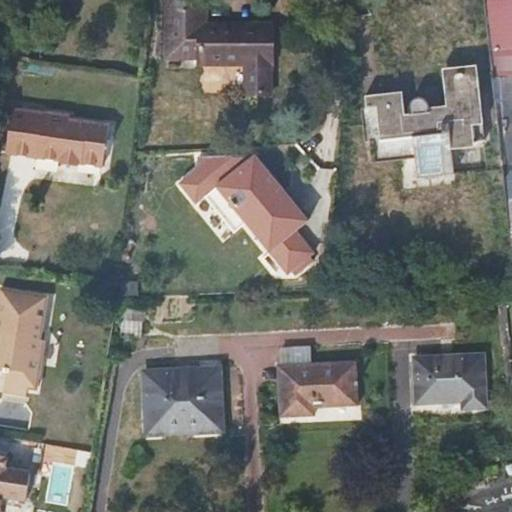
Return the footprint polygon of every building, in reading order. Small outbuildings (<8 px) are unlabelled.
[(273,22),(262,22),(208,23),(208,0),(164,0),(164,57),(197,57),(196,65),(245,63),(245,93),(273,92),(273,22)] [(495,79),(511,246),(511,46),(497,48),(499,79),(495,79)] [(478,61),(443,64),(445,83),(426,85),(424,81),(421,79),(417,78),(414,79),(412,83),(411,86),(411,92),(406,92),(405,88),(367,91),(372,131),(413,126),(416,155),(453,151),(450,122),(484,119),(478,61)] [(47,113),(14,108),(10,130),(7,149),(62,157),(61,160),(77,162),(78,160),(102,164),(109,123),(71,118),(71,112),(48,108),(47,113)] [(256,154),(196,158),(198,169),(181,184),(198,204),(218,187),(290,273),(316,251),(299,231),(311,220),(256,154)] [(6,385),(29,388),(39,390),(46,342),(41,341),(48,296),(2,289),(0,302),(0,335),(1,335),(0,347),(0,346),(0,370),(8,372),(6,385)] [(483,355),(417,358),(418,402),(464,400),(465,407),(485,406),(483,355)] [(279,384),(280,417),(315,416),(314,408),(358,406),(356,362),(282,366),(283,384),(279,384)] [(145,372),(147,434),(224,431),(221,368),(145,372)] [(28,396),(29,388),(6,385),(5,392),(28,396)] [(0,510),(2,498),(26,502),(31,474),(7,469),(10,457),(0,455),(0,510)] [(511,511),(511,469),(449,477),(452,511),(511,511)]
